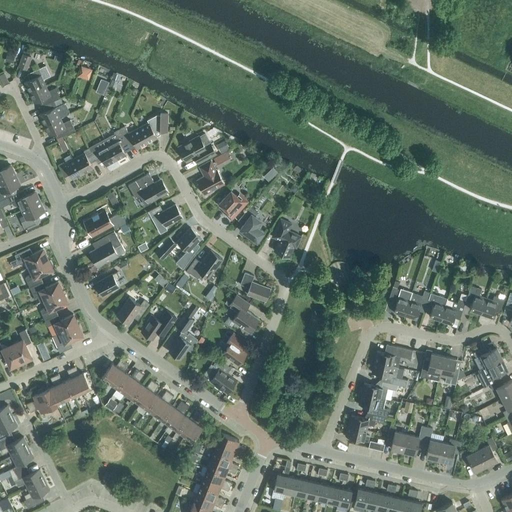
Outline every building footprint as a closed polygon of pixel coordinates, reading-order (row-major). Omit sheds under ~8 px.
[(27,70),(32,57),(24,54),(19,67),(27,70)] [(46,65),(40,68),(27,74),(30,79),(25,82),(29,92),(46,85),(43,79),(50,76),(46,65)] [(92,68),(82,65),(79,75),(89,78),(92,68)] [(4,72),(0,73),(0,79),(3,84),(8,82),(4,72)] [(56,87),(48,91),(46,85),(29,92),(34,103),(39,100),(42,106),(60,98),(56,87)] [(63,103),(60,98),(42,106),(45,111),(39,114),(44,124),(60,117),(69,113),(69,112),(70,112),(66,103),(65,103),(64,103),(63,103)] [(161,115),(157,115),(148,120),(149,122),(139,127),(147,143),(158,137),(155,132),(160,129),(160,131),(167,132),(168,113),(161,112),(161,115)] [(70,119),(63,123),(60,117),(44,124),(49,135),(54,133),(57,138),(75,130),(70,119)] [(147,143),(139,127),(129,133),(125,126),(119,129),(129,146),(134,143),(137,148),(147,143)] [(129,146),(119,129),(114,132),(115,133),(105,139),(108,144),(116,160),(126,154),(124,149),(129,146)] [(216,153),(211,143),(205,146),(199,136),(179,147),(186,160),(201,152),(205,159),(216,153)] [(63,150),(68,147),(64,139),(59,142),(63,150)] [(106,165),(116,160),(108,144),(105,139),(89,147),(96,160),(98,163),(103,160),(106,165)] [(227,147),(229,146),(225,140),(217,145),(221,153),(228,149),(227,147)] [(91,163),(96,160),(89,147),(84,150),(85,152),(74,158),(83,173),(93,168),(91,163)] [(231,156),(228,150),(219,155),(213,158),(217,164),(231,156)] [(83,173),(74,158),(64,163),(63,161),(58,164),(65,177),(70,174),(73,179),(83,173)] [(224,183),(217,169),(216,169),(211,159),(199,166),(204,175),(197,179),(205,194),(224,183)] [(0,181),(16,175),(11,164),(1,169),(0,166),(0,181)] [(273,167),(268,172),(274,177),(279,173),(273,167)] [(154,182),(149,173),(136,180),(142,191),(143,190),(150,201),(167,192),(160,179),(154,182)] [(20,185),(16,175),(0,181),(0,200),(7,197),(11,195),(9,190),(20,185)] [(311,193),(320,196),(322,190),(314,186),(311,193)] [(23,189),(11,195),(7,197),(10,203),(12,202),(13,204),(14,205),(16,206),(18,206),(20,205),(22,209),(40,201),(35,190),(26,195),(23,189)] [(224,212),(232,219),(248,201),(239,193),(237,195),(231,190),(229,193),(227,193),(226,194),(225,195),(225,196),(224,197),(219,203),(220,204),(221,203),(224,206),(224,208),(226,210),(224,212)] [(114,191),(108,193),(112,204),(118,201),(114,191)] [(45,211),(40,201),(22,209),(24,215),(19,217),(24,228),(36,223),(33,216),(45,211)] [(182,216),(176,204),(163,211),(160,205),(148,211),(151,217),(158,213),(165,226),(182,216)] [(258,212),(250,206),(238,220),(244,224),(240,229),(260,243),(257,240),(264,232),(256,226),(261,220),(255,216),(258,212)] [(110,218),(105,210),(99,214),(98,212),(92,215),(93,217),(85,222),(92,235),(111,225),(114,229),(128,222),(123,211),(110,218)] [(296,247),(301,236),(288,230),(292,223),(281,218),(274,233),(281,236),(274,250),(289,257),(294,246),(296,247)] [(203,240),(204,239),(191,228),(178,242),(187,250),(176,262),(183,268),(200,246),(196,242),(200,237),(203,240)] [(125,251),(114,231),(102,237),(105,244),(90,252),(98,266),(125,251)] [(168,254),(177,244),(170,237),(161,247),(168,254)] [(149,247),(146,242),(138,246),(141,251),(149,247)] [(48,258),(43,248),(32,253),(30,247),(15,254),(17,258),(10,261),(13,267),(19,264),(27,261),(30,267),(48,258)] [(223,258),(211,250),(201,262),(195,258),(187,270),(198,278),(202,273),(209,277),(223,258)] [(40,275),(53,269),(52,267),(53,265),(51,260),(49,260),(48,258),(30,267),(32,273),(25,277),(30,287),(43,281),(40,275)] [(437,272),(441,261),(436,259),(432,270),(437,272)] [(128,265),(126,261),(119,264),(121,269),(128,265)] [(115,278),(120,275),(118,271),(112,274),(95,283),(102,295),(111,290),(112,291),(119,287),(115,278)] [(266,301),(270,288),(252,281),(254,275),(245,272),(240,284),(250,288),(247,294),(266,301)] [(181,288),(184,284),(179,280),(176,285),(181,288)] [(63,291),(58,281),(45,287),(43,281),(30,287),(34,296),(37,296),(40,301),(44,299),(45,300),(63,291)] [(0,299),(10,295),(4,282),(0,283),(0,299)] [(481,312),(486,297),(475,293),(477,287),(471,285),(466,299),(472,301),(470,309),(481,312)] [(405,314),(410,299),(399,295),(401,289),(393,287),(388,300),(396,303),(394,310),(405,314)] [(424,312),(426,308),(431,292),(425,290),(423,296),(412,292),(410,299),(405,314),(416,318),(418,310),(424,312)] [(55,307),(68,301),(63,291),(45,300),(47,305),(40,310),(45,319),(58,313),(55,307)] [(441,319),(446,304),(447,299),(448,298),(437,294),(431,292),(426,308),(431,310),(429,315),(441,319)] [(511,323),(511,292),(510,292),(503,314),(511,316),(509,322),(511,323)] [(238,311),(233,319),(229,316),(227,318),(224,316),(221,320),(231,328),(236,321),(250,331),(259,318),(246,309),(250,303),(237,294),(229,305),(238,311)] [(500,313),(504,299),(494,295),(492,300),(486,297),(481,312),(492,316),(494,311),(500,313)] [(142,314),(150,303),(144,299),(141,304),(129,296),(117,313),(129,322),(136,311),(142,314)] [(186,307),(191,301),(186,297),(181,304),(186,307)] [(466,301),(460,298),(458,303),(447,299),(446,304),(441,319),(452,323),(454,317),(460,319),(466,301)] [(195,320),(190,317),(198,307),(192,303),(175,326),(183,332),(185,333),(195,320)] [(159,320),(151,314),(146,321),(148,322),(142,331),(152,338),(161,326),(167,330),(176,317),(167,310),(159,320)] [(78,324),(73,314),(61,320),(58,313),(45,319),(48,326),(55,322),(60,332),(78,324)] [(83,334),(78,324),(60,332),(54,335),(57,342),(55,342),(60,352),(73,346),(70,340),(83,334)] [(25,344),(31,342),(25,329),(19,332),(23,339),(13,344),(21,362),(31,357),(25,344)] [(180,358),(187,349),(193,353),(198,339),(189,332),(187,335),(185,333),(183,332),(169,351),(180,358)] [(245,340),(234,332),(228,340),(231,342),(223,353),(239,364),(246,353),(240,348),(245,340)] [(21,362),(13,344),(2,348),(0,342),(0,355),(5,354),(11,367),(21,362)] [(398,366),(401,356),(411,358),(413,349),(396,346),(394,354),(377,350),(375,361),(398,366)] [(480,355),(486,366),(502,358),(496,346),(487,351),(485,346),(473,351),(476,357),(480,355)] [(50,357),(48,352),(41,355),(44,360),(50,357)] [(438,380),(440,373),(443,355),(431,353),(430,360),(424,359),(420,376),(426,377),(438,380)] [(457,380),(459,369),(453,368),(456,358),(443,355),(440,373),(446,374),(445,381),(456,384),(457,380)] [(109,383),(125,360),(121,358),(116,365),(112,362),(101,378),(109,383)] [(211,380),(228,392),(236,380),(226,372),(229,366),(218,358),(214,364),(219,368),(217,372),(213,372),(211,375),(211,379),(211,380)] [(508,369),(502,358),(486,366),(478,370),(479,372),(477,373),(484,387),(490,384),(501,378),(498,373),(508,369)] [(116,388),(127,373),(124,370),(129,363),(125,360),(109,383),(116,388)] [(396,377),(398,366),(375,361),(372,372),(392,376),(390,382),(398,384),(406,386),(407,379),(396,377)] [(92,389),(84,372),(79,374),(75,366),(71,368),(83,393),(92,389)] [(83,393),(71,368),(67,370),(71,378),(67,380),(75,397),(83,393)] [(124,394),(140,371),(136,368),(131,376),(127,373),(116,388),(124,394)] [(463,370),(459,369),(457,380),(465,376),(463,370)] [(131,399),(142,384),(139,381),(144,374),(140,371),(124,394),(131,399)] [(75,397),(67,380),(63,381),(59,373),(55,375),(66,401),(75,397)] [(66,401),(55,375),(50,377),(54,385),(50,387),(54,396),(58,404),(66,401)] [(511,379),(503,383),(501,378),(490,384),(492,389),(496,387),(502,398),(511,393),(511,379)] [(139,404),(155,382),(151,379),(146,386),(142,384),(131,399),(139,404)] [(385,398),(387,388),(396,390),(398,384),(390,382),(383,381),(382,386),(364,382),(362,393),(385,398)] [(146,410),(157,394),(154,392),(159,384),(155,382),(139,404),(146,410)] [(97,387),(102,391),(105,387),(100,383),(97,387)] [(29,407),(54,396),(50,387),(46,389),(45,387),(37,390),(38,393),(33,395),(35,399),(27,403),(29,407)] [(154,415),(170,392),(166,390),(161,397),(157,394),(146,410),(154,415)] [(161,420),(172,405),(169,402),(174,395),(170,392),(154,415),(161,420)] [(383,407),(385,398),(362,393),(359,404),(376,408),(375,413),(375,414),(385,416),(387,416),(389,409),(383,407)] [(511,393),(502,398),(507,409),(503,411),(506,416),(511,413),(511,393)] [(58,404),(54,396),(29,407),(31,412),(39,408),(41,412),(46,410),(47,412),(55,409),(54,406),(58,404)] [(115,406),(116,405),(109,399),(105,405),(112,410),(115,406)] [(169,426),(185,403),(181,400),(176,408),(172,405),(161,420),(169,426)] [(411,412),(414,402),(406,401),(404,410),(411,412)] [(176,431),(187,416),(184,413),(189,406),(185,403),(169,426),(176,431)] [(0,407),(0,420),(13,415),(7,404),(0,407)] [(112,410),(112,411),(118,415),(121,410),(115,406),(112,410)] [(184,436),(200,414),(196,411),(191,418),(187,416),(176,431),(184,436)] [(384,423),(385,416),(375,414),(375,413),(367,411),(367,412),(369,412),(367,418),(351,414),(349,425),(366,429),(367,424),(374,426),(375,421),(384,423)] [(199,424),(204,416),(200,414),(184,436),(192,442),(203,426),(199,424)] [(6,431),(18,425),(13,415),(0,420),(0,440),(9,436),(6,431)] [(403,451),(407,433),(395,430),(396,426),(390,424),(388,437),(393,438),(391,448),(403,451)] [(365,434),(366,429),(349,425),(346,436),(364,440),(364,439),(368,440),(369,435),(365,434)] [(423,445),(427,426),(422,425),(419,436),(407,433),(403,451),(415,454),(418,443),(423,445)] [(438,459),(442,441),(430,439),(433,428),(427,426),(423,445),(428,446),(426,456),(438,459)] [(237,444),(239,440),(222,432),(218,441),(244,452),(246,447),(237,444)] [(24,436),(12,442),(9,436),(0,440),(0,446),(3,453),(9,450),(11,455),(29,446),(24,436)] [(493,450),(498,448),(492,436),(487,439),(489,443),(478,449),(486,465),(497,459),(493,450)] [(461,441),(455,439),(450,438),(449,443),(442,441),(438,459),(450,462),(453,452),(458,453),(461,441)] [(244,452),(218,441),(215,450),(232,457),(234,453),(242,456),(244,452)] [(383,451),(385,444),(370,441),(368,447),(383,451)] [(22,463),(34,457),(29,446),(11,455),(17,465),(9,469),(12,475),(25,468),(22,463)] [(486,465),(478,449),(467,454),(465,450),(459,453),(465,464),(470,461),(475,471),(486,465)] [(230,461),(232,457),(215,450),(211,458),(237,469),(239,465),(230,461)] [(237,469),(211,458),(208,467),(225,474),(227,470),(235,473),(237,469)] [(277,472),(274,488),(284,491),(288,475),(291,461),(286,460),(283,474),(277,472)] [(188,462),(186,468),(192,470),(195,465),(188,462)] [(224,478),(225,474),(208,467),(204,475),(230,486),(232,482),(224,478)] [(40,468),(28,474),(25,468),(12,475),(17,485),(20,485),(25,482),(27,487),(45,478),(40,468)] [(230,486),(204,475),(201,484),(218,491),(220,487),(228,490),(230,486)] [(295,493),(299,478),(288,475),(284,491),(295,493)] [(38,495),(50,489),(45,478),(27,487),(30,492),(24,495),(26,499),(24,500),(28,508),(41,501),(38,495)] [(306,496),(309,480),(299,478),(295,493),(306,496)] [(316,498),(320,483),(309,480),(306,496),(316,498)] [(327,501),(331,485),(320,483),(316,498),(327,501)] [(217,495),(218,491),(201,484),(197,492),(223,503),(225,499),(217,495)] [(338,503),(341,488),(331,485),(327,501),(338,503)] [(365,506),(369,490),(358,487),(354,503),(365,506)] [(348,506),(352,490),(341,488),(338,503),(348,506)] [(376,508),(379,492),(369,490),(365,506),(376,508)] [(223,503),(197,492),(194,501),(203,504),(212,508),(213,504),(221,507),(223,503)] [(386,511),(390,495),(379,492),(376,508),(386,511)] [(511,506),(511,492),(501,498),(507,509),(511,506)] [(392,511),(397,511),(401,497),(390,495),(386,511),(392,511)] [(280,510),(283,498),(276,497),(273,508),(280,510)] [(408,511),(411,500),(401,497),(397,511),(408,511)] [(419,511),(422,502),(411,500),(408,511),(419,511)] [(199,511),(203,504),(194,501),(192,505),(190,504),(187,511),(186,511),(199,511)] [(438,508),(439,511),(454,511),(457,511),(452,501),(438,508)]
